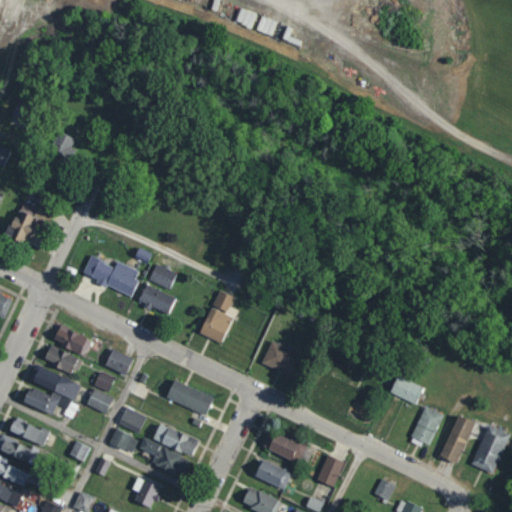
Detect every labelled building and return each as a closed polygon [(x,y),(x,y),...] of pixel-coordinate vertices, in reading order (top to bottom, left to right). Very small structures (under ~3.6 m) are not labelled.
[(0,0),(0,20),(10,20),(10,19),(15,0),(0,0)] [(31,107),(19,101),(11,115),(23,121),(31,107)] [(66,157),(74,137),(58,130),(50,151),(66,157)] [(0,164),(3,166),(10,150),(0,145),(0,164)] [(18,216),(13,214),(5,234),(26,243),(37,218),(42,219),(46,210),(24,200),(18,216)] [(141,270),(117,261),(115,265),(90,255),(82,275),(131,294),(141,270)] [(170,287),(176,271),(156,263),(149,279),(170,287)] [(168,313),(176,296),(146,284),(139,300),(168,313)] [(221,343),(236,309),(231,306),(236,296),(219,289),(200,333),(221,343)] [(13,297),(0,292),(0,315),(5,317),(13,297)] [(52,341),(84,355),(91,338),(60,325),(52,341)] [(262,365),(295,376),(303,352),(271,341),(262,365)] [(82,358),(50,345),(43,360),(76,374),(82,358)] [(125,374),(133,357),(112,348),(105,364),(125,374)] [(74,399),(80,384),(60,375),(59,378),(38,368),(32,380),(74,399)] [(94,385),(109,391),(114,377),(100,371),(94,385)] [(418,403),(424,385),(397,376),(391,393),(418,403)] [(166,397),(206,415),(214,397),(174,379),(166,397)] [(52,391),(49,396),(29,387),(23,401),(52,414),(57,403),(67,408),(64,414),(72,418),(79,404),(52,391)] [(106,413),(113,397),(93,388),(86,404),(106,413)] [(444,414),(425,405),(411,436),(429,444),(444,414)] [(137,434),(146,416),(127,406),(118,423),(137,434)] [(475,421),(458,414),(440,455),(457,463),(475,421)] [(49,431),(15,416),(9,430),(43,445),(49,431)] [(511,434),(489,424),(471,464),(493,473),(511,434)] [(198,437),(158,425),(153,441),(193,454),(198,437)] [(109,442),(132,452),(138,438),(116,428),(109,442)] [(290,440),(271,430),(263,445),(297,463),(308,442),(293,434),(290,440)] [(39,451),(2,434),(0,436),(0,449),(33,465),(39,451)] [(183,475),(190,458),(144,438),(140,447),(159,456),(156,463),(183,475)] [(83,461),(89,446),(75,440),(69,455),(83,461)] [(334,487),(345,461),(328,454),(317,480),(334,487)] [(111,462),(101,457),(95,470),(104,475),(111,462)] [(291,472),(263,459),(255,475),(284,488),(291,472)] [(0,474),(22,485),(28,473),(0,460),(0,474)] [(135,501),(153,507),(160,485),(136,477),(133,489),(138,490),(135,501)] [(374,493),(388,500),(395,484),(381,478),(374,493)] [(0,498),(16,506),(23,492),(0,481),(0,498)] [(277,511),(282,500),(249,486),(242,504),(261,511),(277,511)] [(306,506),(319,511),(324,502),(310,496),(306,506)] [(59,511),(62,507),(46,499),(40,511),(59,511)] [(401,511),(420,511),(423,507),(407,500),(401,511)] [(0,511),(7,511),(10,507),(0,502),(0,511)]
